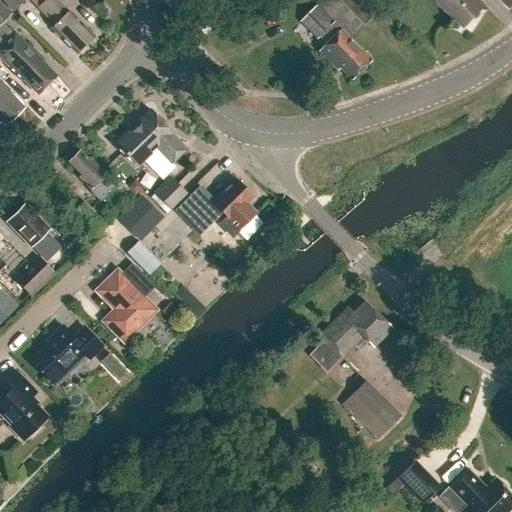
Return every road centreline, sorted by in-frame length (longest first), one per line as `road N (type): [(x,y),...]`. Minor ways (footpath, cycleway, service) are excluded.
road 1 (unclassified): [(511,375),(412,311),(276,170),(273,136)]
road 2 (track): [(129,479),(169,430),(362,261)]
road 3 (tertiary): [(273,136),(420,100),(511,52)]
road 4 (tertiary): [(0,187),(141,53)]
road 5 (tertiary): [(141,53),(166,60),(233,128),(273,136)]
road 6 (residential): [(0,345),(106,252)]
